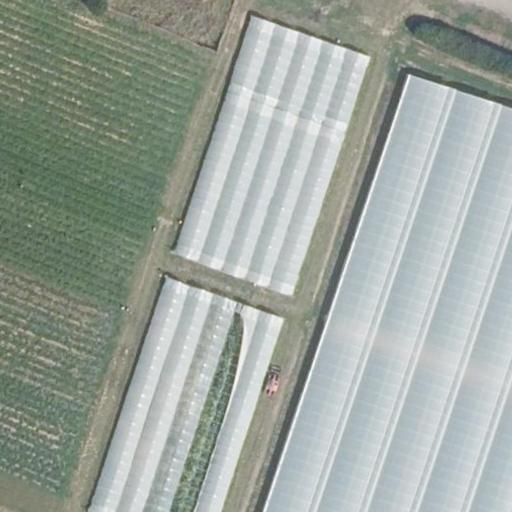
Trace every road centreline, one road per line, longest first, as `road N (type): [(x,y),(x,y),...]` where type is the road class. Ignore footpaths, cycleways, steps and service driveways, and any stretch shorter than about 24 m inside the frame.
road 1 (track): [(68,511),(244,0)]
road 2 (track): [(231,511),(399,0)]
road 3 (track): [(154,261),(511,383)]
